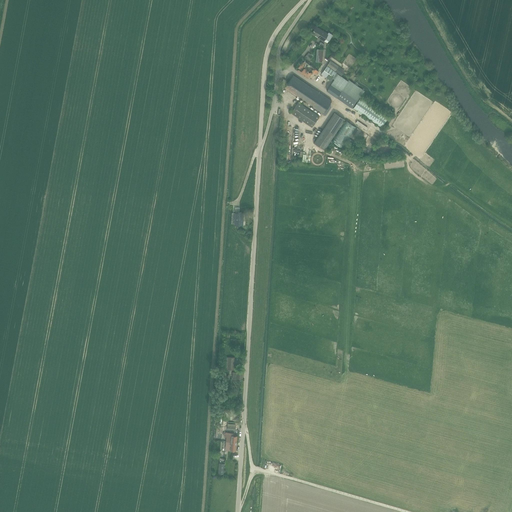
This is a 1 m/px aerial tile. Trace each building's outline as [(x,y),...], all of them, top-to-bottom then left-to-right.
[(319,38),(324,41),(326,39),(329,41),(333,35),(329,32),(328,33),(325,31),(325,32),(316,26),(312,33),(319,38)] [(296,70),(308,78),(313,72),(317,75),(319,72),(305,61),(296,70)] [(327,66),(321,74),(331,81),(333,78),(334,79),(334,80),(327,91),(352,108),(357,101),(358,102),(353,109),(381,128),(389,115),(361,96),(364,91),(349,80),(348,81),(341,76),(345,71),(341,68),(338,66),(331,61),(327,66)] [(285,88),(323,114),(326,115),(332,107),(329,105),(332,101),(294,75),(285,88)] [(291,113),(312,127),(319,117),(298,102),(291,113)] [(325,149),(345,119),(335,112),(315,142),(325,149)] [(343,149),(345,146),(351,149),(352,147),(352,146),(360,150),(362,146),(350,139),(357,128),(346,120),(331,141),(343,149)] [(234,224),(238,225),(243,225),(244,212),(235,212),(234,224)] [(225,369),(228,369),(228,370),(234,370),(235,357),(228,357),(225,357),(225,369)] [(225,432),(225,437),(226,437),(226,441),(228,442),(228,450),(230,450),(236,451),(237,443),(237,436),(234,436),(235,433),(231,433),(225,432)]
